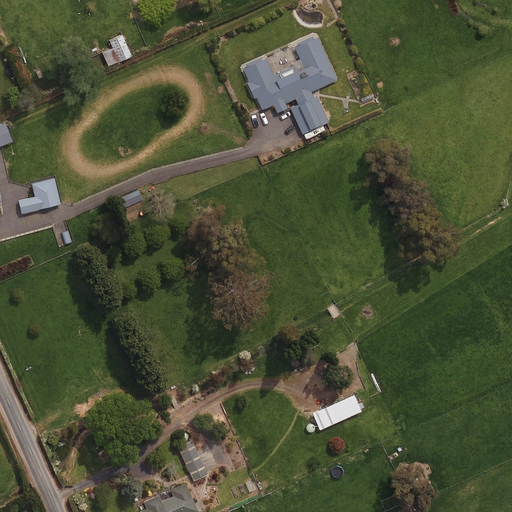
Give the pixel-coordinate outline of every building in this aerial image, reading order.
[(131,53),(121,32),(109,38),(112,46),(102,51),(108,64),(131,53)] [(336,78),(317,35),(294,45),(303,64),(274,76),(265,56),(243,66),(249,80),(247,80),(254,96),(256,96),(261,108),(273,102),(276,110),(287,105),(285,101),(295,97),(297,102),(290,105),(301,131),(327,120),(316,94),(313,95),(310,90),(336,78)] [(0,143),(12,139),(4,120),(0,121),(0,143)] [(60,201),(53,176),(31,182),(34,194),(18,199),(21,211),(60,201)] [(137,188),(116,198),(121,209),(142,199),(137,188)] [(71,240),(68,229),(62,230),(65,242),(71,240)] [(361,409),(353,392),(312,411),(319,427),(361,409)] [(208,472),(189,432),(174,439),(193,479),(208,472)] [(192,511),(198,509),(185,480),(169,487),(172,493),(160,499),(158,493),(143,499),(147,507),(138,511),(192,511)]
